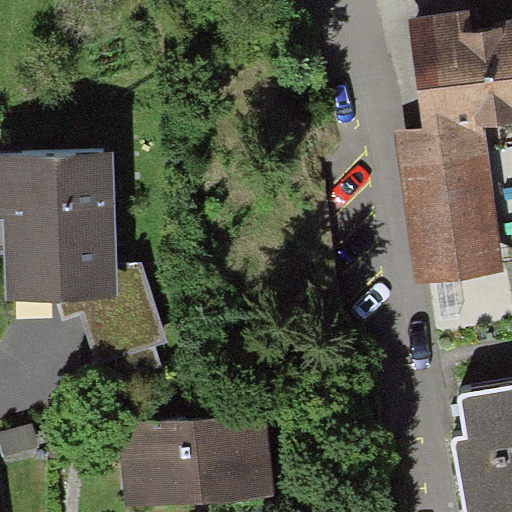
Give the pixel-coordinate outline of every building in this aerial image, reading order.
[(416,270),(505,258),(485,119),(511,115),(511,17),(473,23),(470,3),(414,10),(429,122),(397,127),(416,270)] [(117,152),(0,152),(0,215),(3,216),(5,301),(61,302),(66,319),(82,314),(105,384),(161,368),(153,341),(166,335),(141,262),(120,262),(117,152)] [(511,511),(511,376),(450,388),(457,427),(443,429),(457,511),(511,511)] [(272,412),(120,421),(125,500),(276,490),(272,412)] [(32,423),(0,431),(6,452),(37,444),(32,423)]
